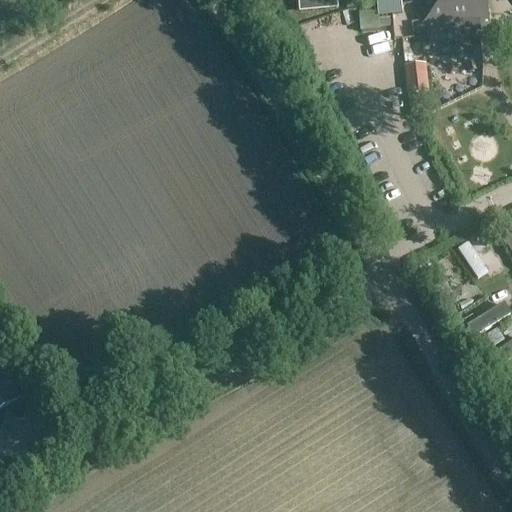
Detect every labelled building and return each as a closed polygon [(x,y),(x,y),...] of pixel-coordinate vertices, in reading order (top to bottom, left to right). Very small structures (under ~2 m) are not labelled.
[(375,11),(373,0),(363,0),(365,12),(375,11)] [(374,0),(377,18),(402,15),(400,0),(374,0)] [(417,0),(419,28),(487,23),(485,0),(417,0)] [(361,34),(376,32),(374,14),(359,16),(361,34)] [(403,68),(407,97),(429,95),(425,66),(403,68)] [(511,251),(504,241),(493,249),(487,240),(473,250),(492,276),(511,261),(511,251)] [(0,415),(21,402),(0,369),(0,415)] [(45,416),(12,419),(14,440),(47,437),(45,416)]
